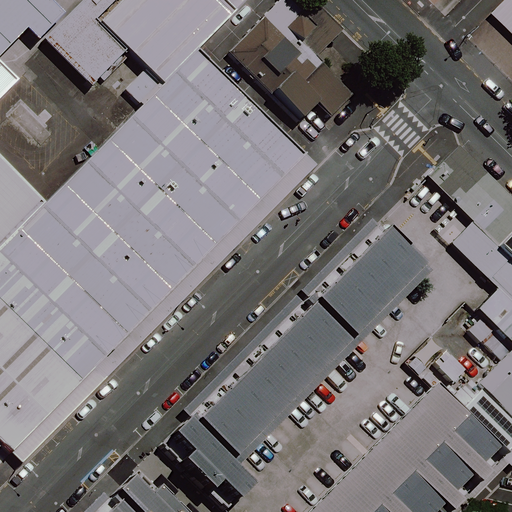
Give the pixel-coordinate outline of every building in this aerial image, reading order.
[(0,0),(0,89),(4,86),(0,82),(0,45),(8,38),(18,48),(44,22),(22,0),(0,0)] [(112,1),(111,0),(72,0),(28,45),(74,91),(109,57),(82,30),(112,1)] [(142,91),(175,59),(235,0),(112,0),(112,1),(82,30),(109,57),(142,91)] [(511,0),(496,0),(478,19),(511,52),(511,0)] [(301,124),(327,98),(295,65),(314,47),(281,14),(262,32),(252,22),(207,66),(274,133),(292,115),(301,124)] [(286,170),(175,59),(142,91),(20,212),(0,231),(0,452),(118,336),(286,170)] [(511,224),(440,152),(413,179),(459,225),(438,247),(483,293),(459,317),(492,349),(511,369),(511,224)] [(0,231),(20,212),(0,192),(0,231)] [(139,457),(85,511),(439,511),(485,465),(484,464),(430,413),(371,356),(426,299),(358,234),(200,396),(216,411),(156,473),(139,457)] [(511,369),(492,349),(430,413),(484,464),(511,434),(511,369)] [(442,353),(430,365),(451,385),(463,373),(442,353)]
